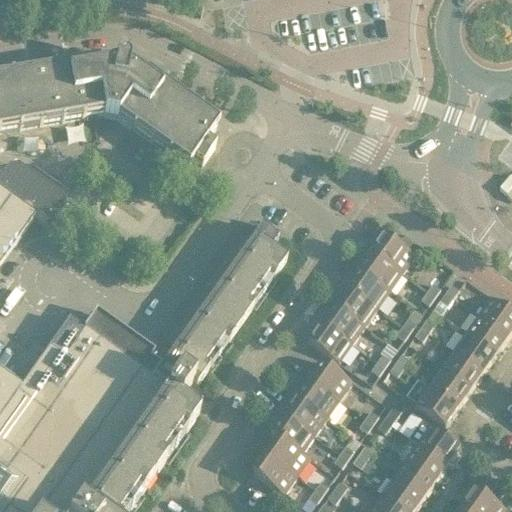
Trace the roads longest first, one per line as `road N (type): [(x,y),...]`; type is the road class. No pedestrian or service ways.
road 1 (residential): [(211,500),(202,471),(271,348),(348,237),(256,174)]
road 2 (residential): [(13,341),(61,267),(148,327),(256,174)]
road 3 (tertiary): [(0,56),(122,39),(293,119)]
road 4 (unknown): [(0,414),(59,452),(135,346)]
road 5 (tertiary): [(293,119),(380,157),(436,166)]
road 6 (residential): [(436,166),(449,212),(511,256)]
road 7 (residential): [(511,477),(482,453),(477,438),(511,379)]
